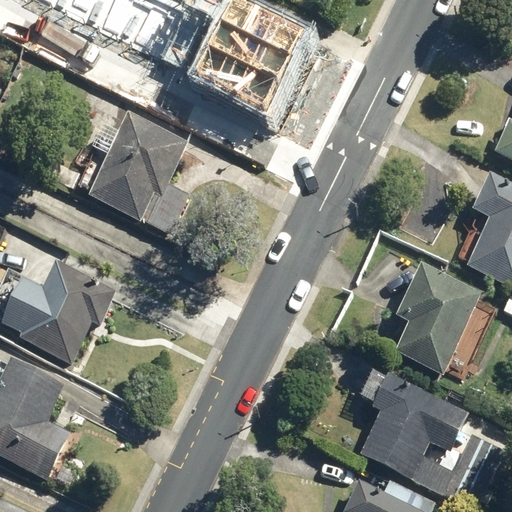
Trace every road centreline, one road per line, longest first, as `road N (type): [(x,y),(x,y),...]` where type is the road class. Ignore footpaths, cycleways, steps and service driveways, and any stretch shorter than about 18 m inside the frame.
road 1 (tertiary): [(424,0),(170,511)]
road 2 (unknown): [(0,206),(231,321)]
